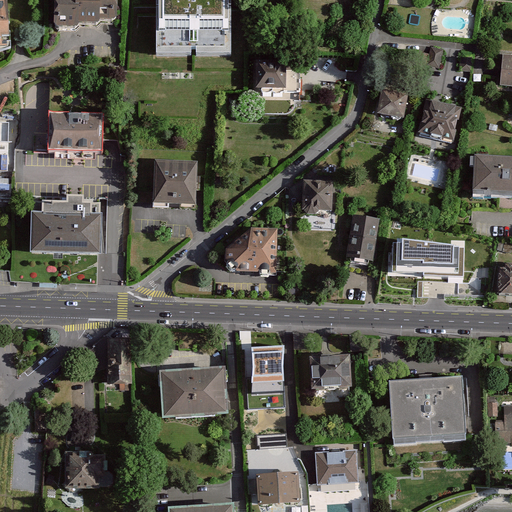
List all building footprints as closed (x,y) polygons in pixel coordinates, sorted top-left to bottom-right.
[(55,0),(54,32),(78,32),(78,29),(99,29),(99,25),(117,25),(117,0),(55,0)] [(231,0),(157,0),(157,57),(231,58),(231,0)] [(0,51),(10,51),(7,4),(0,4),(0,51)] [(431,47),(426,65),(439,69),(444,50),(431,47)] [(462,51),(460,70),(472,72),(475,53),(462,51)] [(511,59),(502,59),(500,89),(511,89),(511,59)] [(294,63),(262,65),(264,94),(295,93),(294,63)] [(410,101),(381,95),(375,121),(404,127),(410,101)] [(457,113),(423,104),(415,139),(451,147),(457,113)] [(103,116),(49,114),(47,155),(102,157),(103,116)] [(8,123),(0,122),(0,171),(6,171),(8,123)] [(511,201),(511,159),(475,158),(473,200),(511,201)] [(202,165),(156,163),(154,209),(200,211),(202,165)] [(333,181),(305,183),(304,213),(310,216),(318,215),(320,211),(334,211),(333,181)] [(42,217),(31,217),(30,259),(100,261),(101,220),(92,219),(92,206),(84,206),(84,200),(66,199),(66,205),(42,205),(42,217)] [(381,220),(355,216),(348,257),(375,261),(381,220)] [(277,229),(254,227),(226,246),(226,261),(240,274),(281,274),(277,229)] [(399,238),(397,272),(459,275),(459,246),(399,238)] [(511,263),(500,263),(498,292),(511,292),(511,263)] [(132,340),(109,340),(109,384),(132,384),(132,340)] [(285,346),(251,347),(253,365),(251,382),(285,382),(282,364),(285,346)] [(340,358),(313,358),(313,387),(350,387),(350,366),(340,366),(340,358)] [(225,368),(163,371),(165,416),(228,413),(225,368)] [(464,383),(393,386),(395,447),(467,444),(464,383)] [(49,404),(38,404),(37,432),(48,433),(49,404)] [(511,407),(506,408),(506,423),(497,423),(498,444),(511,444),(511,407)] [(257,449),(287,448),(287,435),(257,436),(257,449)] [(357,453),(318,454),(319,484),(358,483),(357,453)] [(107,455),(66,455),(66,485),(70,491),(110,491),(114,484),(114,477),(107,472),(107,455)] [(298,475),(260,476),(261,503),(299,502),(298,475)]
